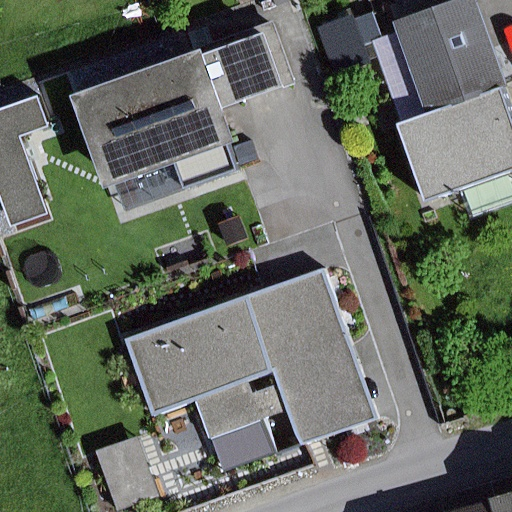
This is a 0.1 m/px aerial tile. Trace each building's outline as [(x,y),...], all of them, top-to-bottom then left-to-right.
[(394,0),(402,24),(472,0),(394,0)] [(472,0),(402,24),(434,114),(507,89),(511,86),(511,79),(483,0),(472,0)] [(356,15),(319,29),(337,78),(374,64),(356,15)] [(275,24),(209,49),(232,110),(298,85),(275,24)] [(209,49),(77,96),(112,190),(243,142),(232,110),(209,49)] [(511,104),(507,89),(434,114),(404,124),(431,201),(511,172),(511,104)] [(50,127),(40,99),(0,113),(0,182),(16,227),(51,214),(23,136),(50,127)] [(325,273),(133,344),(159,415),(199,400),(214,440),(295,410),(307,443),(378,417),(325,273)] [(139,439),(100,453),(121,511),(161,497),(139,439)] [(511,511),(511,502),(472,511),(511,511)]
